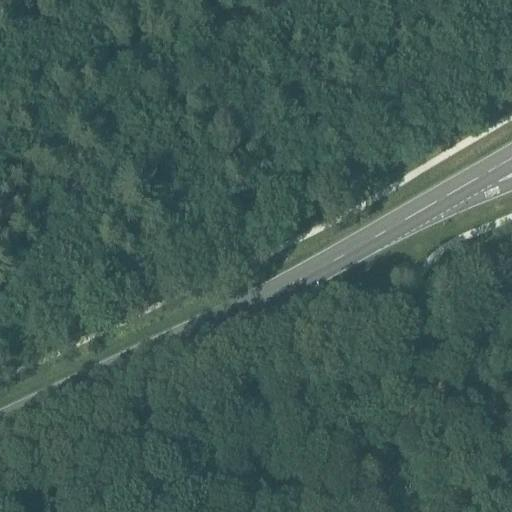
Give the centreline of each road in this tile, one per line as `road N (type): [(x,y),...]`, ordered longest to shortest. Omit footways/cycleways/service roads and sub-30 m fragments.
road 1 (secondary): [(0,411),(511,159)]
road 2 (track): [(300,0),(0,160)]
